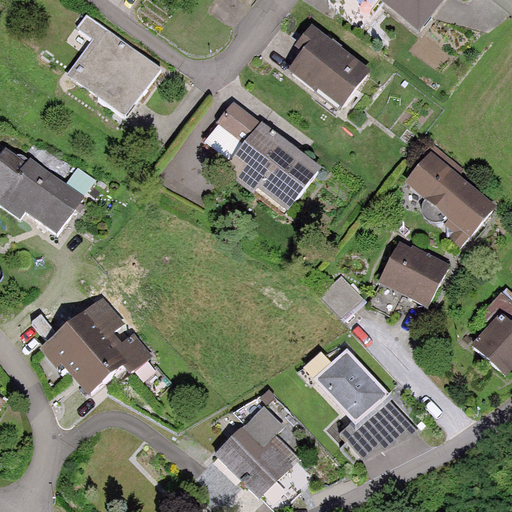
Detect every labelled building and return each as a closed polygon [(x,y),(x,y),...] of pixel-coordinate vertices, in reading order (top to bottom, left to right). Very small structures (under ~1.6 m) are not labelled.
[(370,0),(417,37),(446,0),(370,0)] [(65,77),(122,121),(159,74),(87,17),(75,32),(90,44),(65,77)] [(299,58),(283,78),(337,120),(369,78),(308,31),(291,53),(299,58)] [(228,168),(220,178),(282,225),(322,174),(232,106),(200,147),(228,168)] [(23,168),(3,154),(0,158),(0,215),(17,228),(23,219),(55,242),(82,203),(26,163),(23,168)] [(426,160),(401,189),(467,245),(492,216),(426,160)] [(397,246),(375,290),(424,314),(446,270),(397,246)] [(100,303),(38,356),(54,375),(58,371),(87,405),(119,377),(125,384),(151,362),(100,303)] [(511,335),(495,320),(467,352),(502,381),(511,369),(511,335)] [(344,355),(311,387),(350,428),(353,431),(383,403),(387,399),(344,355)] [(353,431),(350,428),(337,440),(360,464),(377,448),(383,454),(403,435),(409,441),(415,436),(383,403),(353,431)] [(258,409),(211,458),(266,511),(276,511),(301,487),(297,464),(269,436),(277,428),(258,409)]
